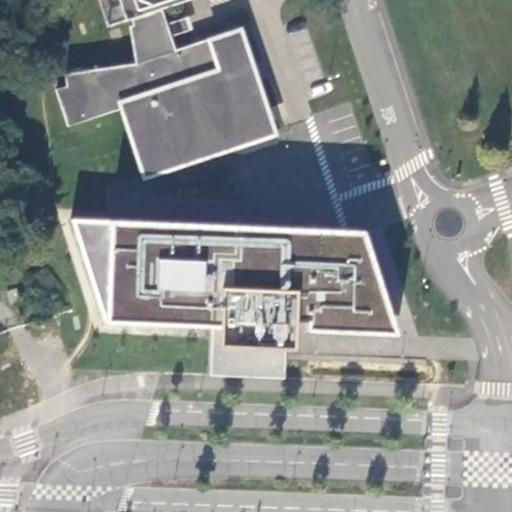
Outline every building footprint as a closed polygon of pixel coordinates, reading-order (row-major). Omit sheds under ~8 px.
[(120,0),(127,20),(133,18),(134,24),(131,25),(132,36),(136,63),(90,69),(85,67),(79,67),(71,69),(66,73),(67,86),(57,88),(69,125),(121,108),(144,101),(166,161),(265,129),(250,81),(237,85),(233,71),(254,64),(244,34),(236,36),(234,29),(202,40),(195,42),(175,48),(171,36),(169,29),(167,23),(163,10),(182,3),(192,0),(120,0)] [(191,29),(193,29),(191,23),(188,16),(187,17),(167,23),(169,29),(171,36),(191,29)] [(236,36),(244,34),(243,31),(242,28),(242,26),(234,29),(236,36)] [(257,73),(254,64),(233,71),(237,85),(250,81),(265,129),(166,161),(144,101),(121,108),(144,177),(277,134),(259,80),(257,73)] [(363,232),(68,223),(104,325),(212,329),(210,375),(283,378),(284,350),(295,352),(295,334),(295,322),(306,323),(305,332),(396,337),(363,232)]
